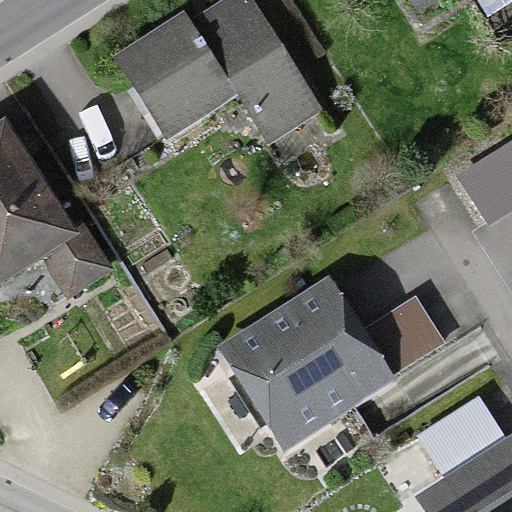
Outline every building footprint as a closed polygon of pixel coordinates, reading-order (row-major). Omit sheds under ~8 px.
[(313,102),(247,0),(242,0),(191,33),(186,25),(122,65),(169,139),(241,93),(266,132),(313,102)] [(414,0),(421,10),(437,0),(414,0)] [(87,239),(64,254),(58,244),(66,239),(0,133),(0,269),(6,278),(46,252),(73,294),(108,272),(87,239)] [(511,149),(464,180),(491,222),(511,209),(511,149)] [(386,382),(329,293),(232,355),(288,444),(386,382)] [(511,511),(511,454),(430,506),(433,511),(511,511)]
